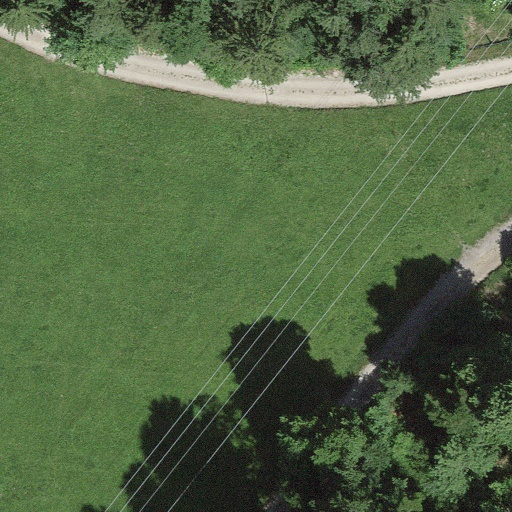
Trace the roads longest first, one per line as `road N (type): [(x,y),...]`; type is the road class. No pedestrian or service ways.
road 1 (track): [(511,71),(412,90),(244,86),(71,58),(0,27)]
road 2 (track): [(296,511),(471,277),(511,242)]
